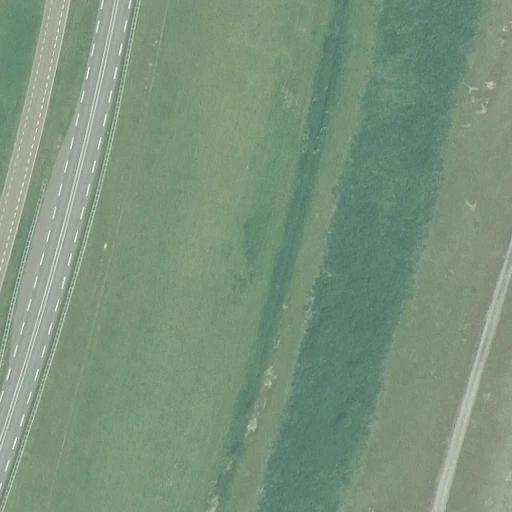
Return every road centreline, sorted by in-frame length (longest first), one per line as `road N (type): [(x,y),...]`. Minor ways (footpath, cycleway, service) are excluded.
road 1 (primary): [(0,440),(47,287),(115,0)]
road 2 (track): [(511,235),(428,511)]
road 3 (unclassified): [(0,216),(50,0)]
